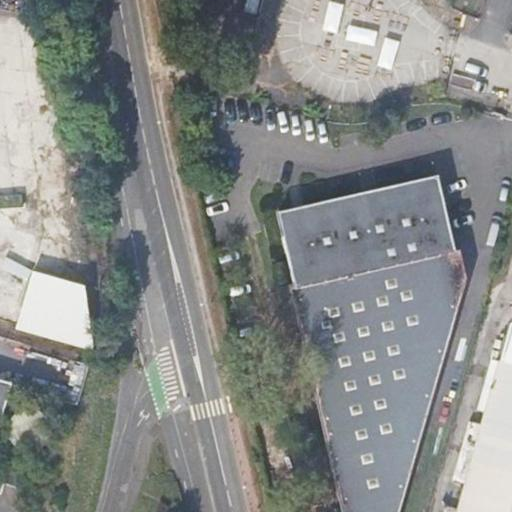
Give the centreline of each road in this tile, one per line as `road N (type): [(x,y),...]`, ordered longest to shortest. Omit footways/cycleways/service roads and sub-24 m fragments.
road 1 (tertiary): [(119,0),(197,362)]
road 2 (residential): [(113,511),(159,383),(197,362)]
road 3 (unclassified): [(352,35),(511,78)]
road 4 (tertiary): [(197,362),(233,511)]
